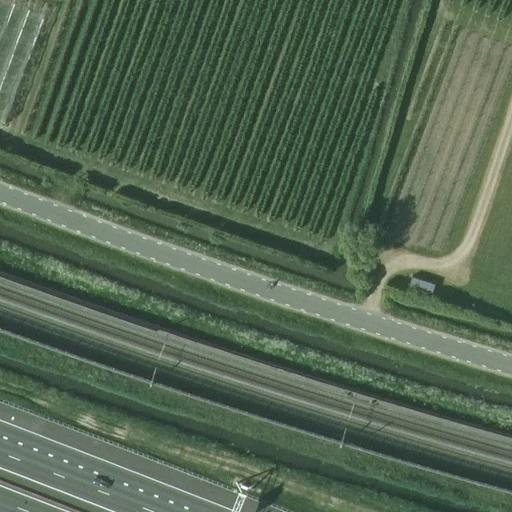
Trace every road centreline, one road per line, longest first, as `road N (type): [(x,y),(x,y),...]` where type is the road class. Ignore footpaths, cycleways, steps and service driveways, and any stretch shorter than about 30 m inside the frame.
road 1 (tertiary): [(511,364),(299,299),(0,191)]
road 2 (motorway): [(153,511),(0,453)]
